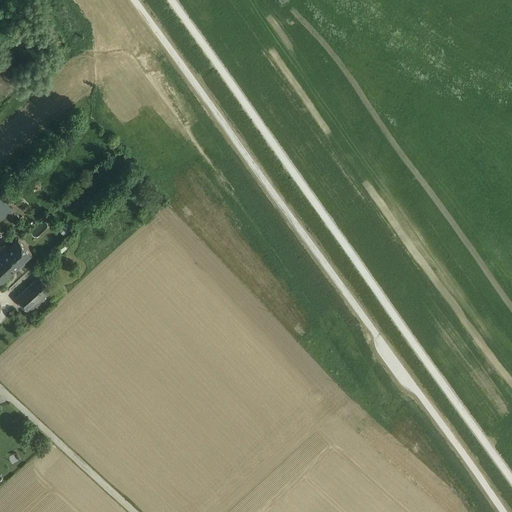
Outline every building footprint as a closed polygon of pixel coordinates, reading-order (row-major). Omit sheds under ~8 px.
[(21,218),(2,197),(0,199),(0,224),(6,232),(21,218)] [(74,226),(68,219),(58,227),(64,234),(74,226)] [(19,238),(0,256),(0,279),(2,281),(33,253),(19,238)] [(29,286),(42,299),(52,290),(40,277),(29,286)] [(29,286),(16,297),(29,310),(42,299),(29,286)]
